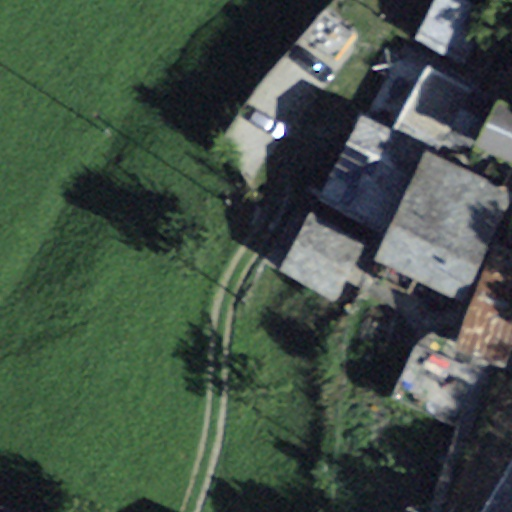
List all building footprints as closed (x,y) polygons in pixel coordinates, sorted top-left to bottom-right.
[(498,0),(429,0),(404,53),(461,80),(498,0)] [(511,95),(499,91),(482,140),(511,150),(511,95)] [(511,196),(511,181),(364,118),(334,190),(382,211),(364,253),(469,297),(511,196)] [(362,225),(313,206),(292,261),(341,280),(362,225)] [(30,511),(34,500),(0,488),(0,511),(30,511)]
